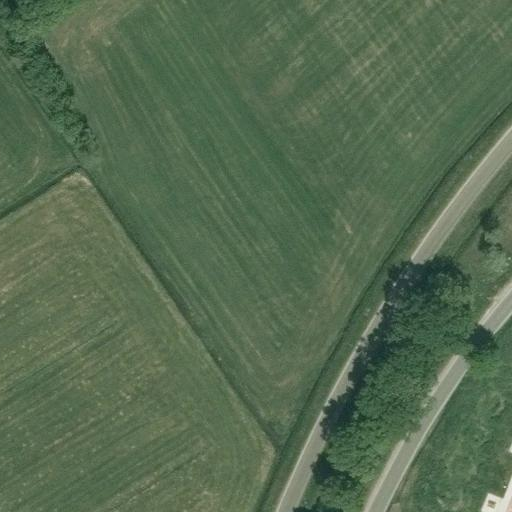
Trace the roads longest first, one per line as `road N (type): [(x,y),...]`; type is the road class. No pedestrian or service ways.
road 1 (unclassified): [(286,511),(393,302),(511,139)]
road 2 (unclassified): [(376,511),(433,406),(511,300)]
